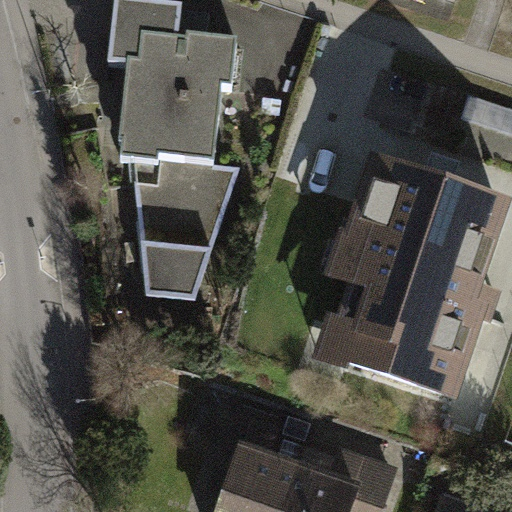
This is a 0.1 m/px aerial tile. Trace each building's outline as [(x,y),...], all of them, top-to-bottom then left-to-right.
[(114,0),(108,60),(125,62),(115,155),(132,157),(219,166),(227,90),(236,91),(241,41),(179,34),(182,2),(168,0),(114,0)] [(132,157),(147,295),(196,297),(240,169),(219,166),(132,157)] [(474,288),(500,208),(385,171),(347,285),(360,289),(335,363),(453,401),(488,293),(474,288)] [(224,511),(284,511),(302,458),(264,446),(275,413),(240,401),(223,451),(242,458),(224,511)] [(341,511),(348,493),(384,504),(397,464),(348,448),(341,471),(302,458),(284,511),(341,511)]
